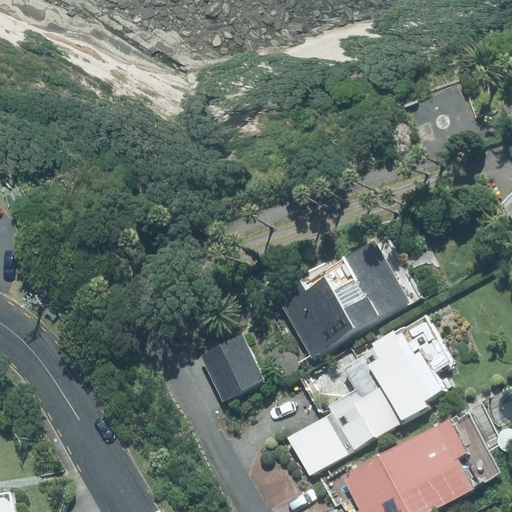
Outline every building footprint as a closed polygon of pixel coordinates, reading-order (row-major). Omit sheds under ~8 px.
[(511,198),(503,206),(511,218),(511,198)] [(386,246),(358,262),(373,288),(357,297),(349,284),(323,299),(316,288),(288,303),(321,361),(420,306),(386,246)] [(432,410),(427,402),(448,391),(438,373),(439,371),(453,364),(427,318),(372,346),(377,355),(365,362),(377,381),(330,408),(333,413),(287,438),(307,474),(309,477),(354,452),(432,410)] [(256,339),(210,362),(233,406),(279,383),(256,339)] [(463,457),(471,453),(456,422),(341,479),(358,511),(355,511),(430,511),(479,488),(463,457)] [(0,511),(13,511),(10,487),(1,488),(0,488),(0,511)]
